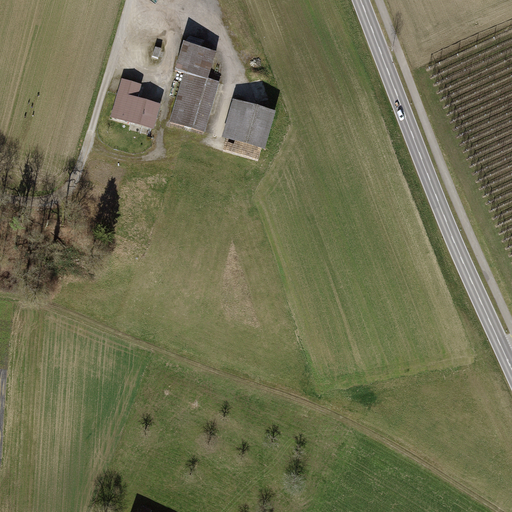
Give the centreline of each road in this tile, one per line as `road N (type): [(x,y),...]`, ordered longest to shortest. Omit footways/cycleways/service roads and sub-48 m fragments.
road 1 (track): [(41,301),(347,419),(502,511)]
road 2 (primary): [(361,0),(511,366)]
road 3 (track): [(90,136),(60,196),(42,203),(0,196)]
